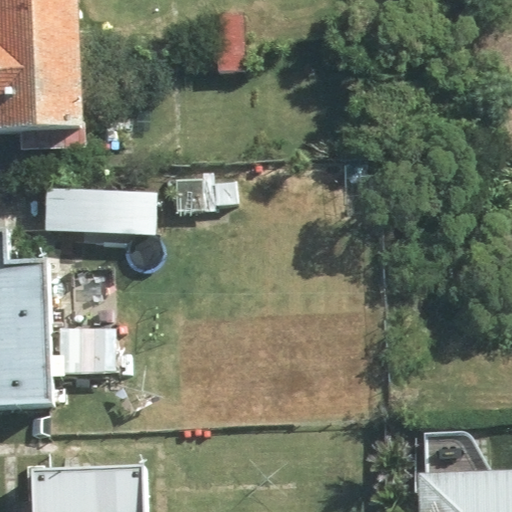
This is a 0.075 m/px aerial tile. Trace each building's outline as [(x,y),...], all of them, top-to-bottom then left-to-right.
[(0,0),(0,147),(80,145),(75,0),(0,0)] [(246,17),(217,18),(219,81),(248,81),(246,17)] [(238,181),(174,186),(176,220),(241,215),(238,181)] [(0,418),(53,418),(51,268),(16,269),(16,236),(0,236),(0,418)] [(417,491),(417,511),(511,511),(511,484),(493,485),(471,439),(425,439),(426,491),(417,491)] [(31,511),(153,511),(152,469),(30,473),(31,511)]
